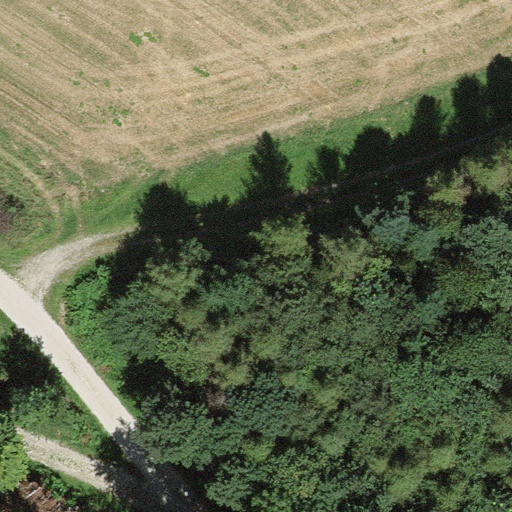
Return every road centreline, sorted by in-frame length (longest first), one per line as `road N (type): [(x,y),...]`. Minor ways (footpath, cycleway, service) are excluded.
road 1 (track): [(511,137),(302,212),(170,229),(53,262),(8,302)]
road 2 (track): [(168,511),(80,387),(0,297)]
road 3 (track): [(0,446),(167,511)]
